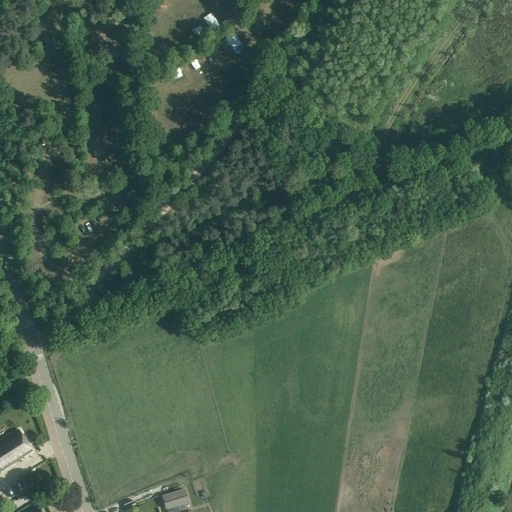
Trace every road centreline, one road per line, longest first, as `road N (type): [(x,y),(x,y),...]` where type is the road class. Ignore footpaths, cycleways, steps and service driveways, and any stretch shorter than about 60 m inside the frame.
road 1 (track): [(93,300),(511,127)]
road 2 (track): [(93,300),(88,278),(241,112),(322,0)]
road 3 (tertiary): [(86,511),(32,341)]
road 4 (tertiary): [(32,341),(0,223)]
